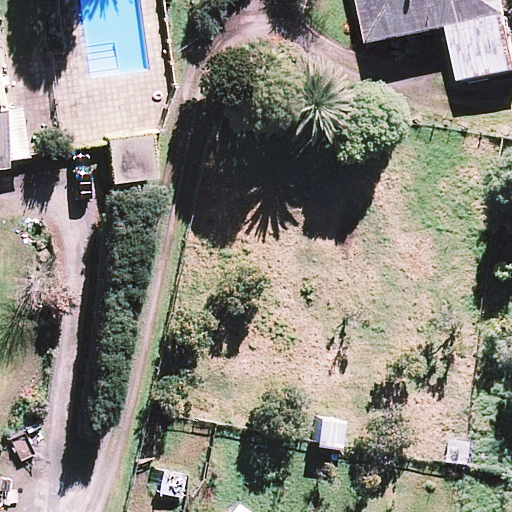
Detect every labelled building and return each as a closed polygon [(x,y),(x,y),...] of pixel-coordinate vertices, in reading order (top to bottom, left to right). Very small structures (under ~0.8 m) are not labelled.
[(363,0),(371,41),(453,27),(462,80),(511,70),(511,43),(504,0),(363,0)] [(60,145),(51,59),(5,65),(0,21),(0,160),(31,157),(30,148),(60,145)] [(148,126),(101,127),(102,176),(149,176),(148,126)] [(481,440),(443,439),(443,470),(481,470),(481,440)] [(187,463),(158,461),(155,502),(184,504),(187,463)]
